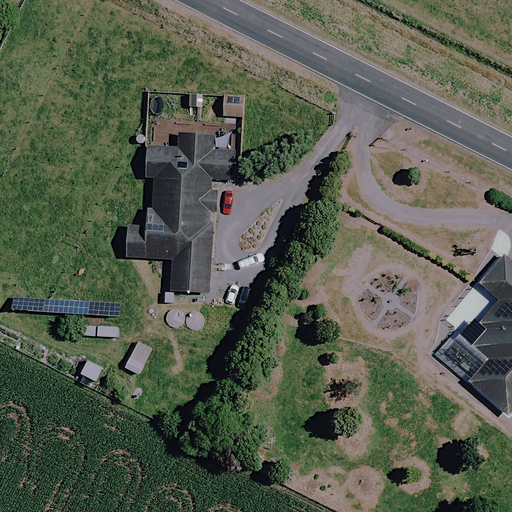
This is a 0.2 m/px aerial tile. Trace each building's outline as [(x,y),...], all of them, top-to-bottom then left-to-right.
[(244,98),(221,97),(220,123),(243,124),(244,98)] [(224,154),(225,139),(178,135),(177,150),(147,148),(145,178),(152,179),(148,226),(128,225),(126,258),(171,262),(168,292),(209,295),(217,181),(230,182),(232,154),(224,154)] [(511,414),(511,265),(501,256),(477,284),(498,302),(479,323),(487,330),(471,348),(458,336),(440,357),(509,418),(511,414)] [(167,330),(168,330),(171,331),(172,331),(174,331),(176,330),(178,329),(180,328),(181,327),(183,325),(183,323),(184,321),(184,319),(184,317),(183,315),(182,313),(181,312),(180,310),(178,309),(176,308),(174,308),(172,308),(170,308),(168,308),(166,309),(164,311),(163,312),(162,314),(161,316),(161,318),(160,320),(161,322),(161,324),(162,325),(163,327),(165,329),(167,330)] [(191,332),(193,333),(194,333),(195,333),(197,333),(199,333),(201,332),(202,331),(204,330),(205,328),(206,327),(207,325),(207,323),(207,321),(207,319),(206,317),(205,315),(204,313),(203,312),(201,311),(199,310),(197,310),(195,310),(193,310),(191,311),(189,312),(188,313),(186,315),(185,317),(185,318),(184,320),(184,322),(185,324),(185,326),(186,328),(188,330),(189,331),(191,332)] [(118,328),(83,326),(82,339),(117,340),(118,328)] [(127,355),(145,363),(152,348),(134,340),(127,355)] [(145,363),(127,355),(121,370),(139,378),(145,363)] [(101,368),(85,362),(79,378),(95,384),(101,368)] [(135,404),(140,387),(123,382),(118,398),(135,404)]
